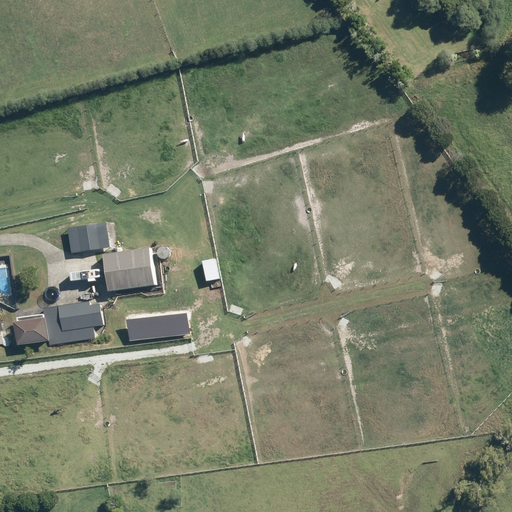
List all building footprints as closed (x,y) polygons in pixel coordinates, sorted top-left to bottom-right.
[(107,224),(68,230),(72,256),(111,249),(107,224)] [(151,250),(105,257),(111,294),(156,287),(151,250)] [(216,260),(203,263),(208,283),(221,280),(216,260)] [(172,261),(159,264),(162,281),(175,279),(172,261)] [(0,266),(0,297),(10,296),(7,266),(0,266)] [(20,325),(15,326),(19,349),(51,344),(48,329),(50,329),(53,346),(97,339),(95,328),(105,326),(102,305),(91,307),(91,303),(44,311),(45,316),(19,321),(20,325)] [(187,312),(127,320),(129,341),(189,333),(187,312)]
